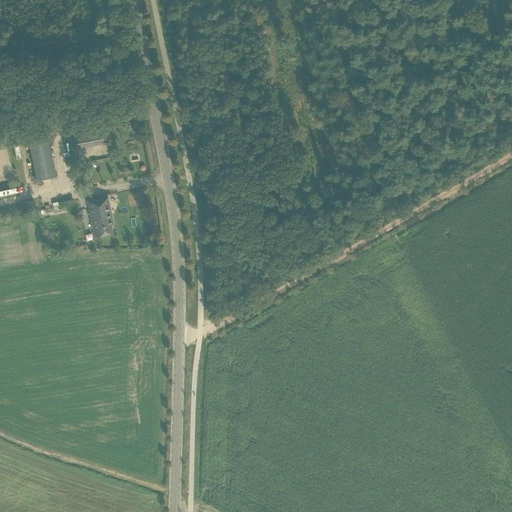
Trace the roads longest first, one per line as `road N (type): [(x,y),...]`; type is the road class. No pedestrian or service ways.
road 1 (tertiary): [(173,511),(177,242),(131,0)]
road 2 (track): [(199,334),(511,152)]
